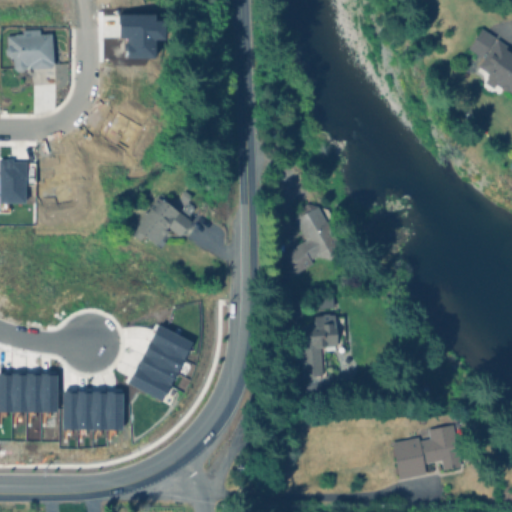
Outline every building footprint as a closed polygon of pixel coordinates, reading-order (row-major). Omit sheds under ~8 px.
[(491,34),(478,54),(465,46),(477,26),(491,34)] [(37,27),(37,32),(48,31),(49,61),(48,61),(48,62),(46,65),(29,66),(25,64),(25,63),(23,63),(23,64),(19,69),(14,69),(10,65),(10,55),(5,55),(2,52),(1,47),(5,44),(5,34),(12,33),(14,32),(19,32),(20,33),(20,28),(37,27)] [(511,93),(505,89),(502,89),(497,87),(498,84),(495,82),(492,87),(483,81),(486,76),(484,75),(486,72),(477,66),(495,37),(511,48),(511,93)] [(147,205),(155,196),(157,198),(158,197),(159,198),(159,199),(174,211),(175,210),(187,220),(175,235),(166,227),(151,244),(140,236),(137,240),(126,231),(142,211),(144,212),(145,207),(147,205)] [(336,251),(325,256),(314,254),(307,258),(309,262),(283,276),(278,266),(282,264),(276,252),(302,239),(291,216),(292,207),(304,201),(325,207),(340,236),(336,251)] [(281,238),(273,239),(272,226),(280,225),(281,238)] [(318,313),(318,315),(340,313),(341,332),(339,333),(340,347),(323,349),(321,351),(323,375),(315,375),(315,373),(298,374),(296,344),(297,343),(296,323),(309,322),(309,314),(318,313)] [(154,324),(187,341),(156,400),(123,383),(126,377),(125,377),(131,365),(132,365),(134,362),(133,361),(143,343),(144,344),(145,341),(144,340),(150,328),(151,329),(154,324)] [(449,422),(458,464),(440,468),(438,458),(420,462),(422,471),(395,477),(387,440),(415,435),(415,439),(427,436),(425,427),(449,422)]
